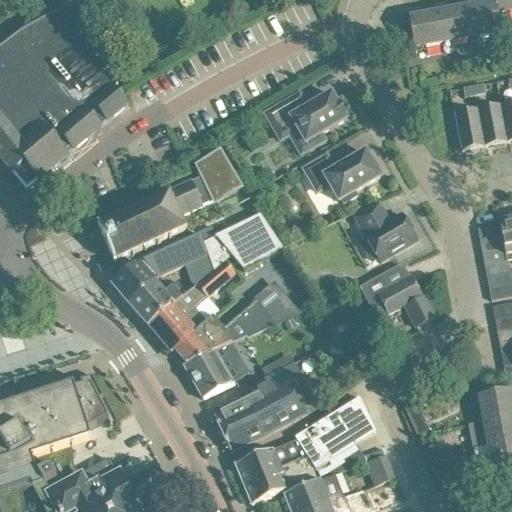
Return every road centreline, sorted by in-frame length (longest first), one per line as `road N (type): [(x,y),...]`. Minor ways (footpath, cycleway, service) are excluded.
road 1 (tertiary): [(217,511),(112,339),(52,302),(10,256)]
road 2 (residential): [(434,511),(387,394),(401,370),(476,312)]
road 3 (residential): [(439,198),(362,64),(355,25),(364,0)]
road 4 (residential): [(476,312),(460,234),(439,198)]
